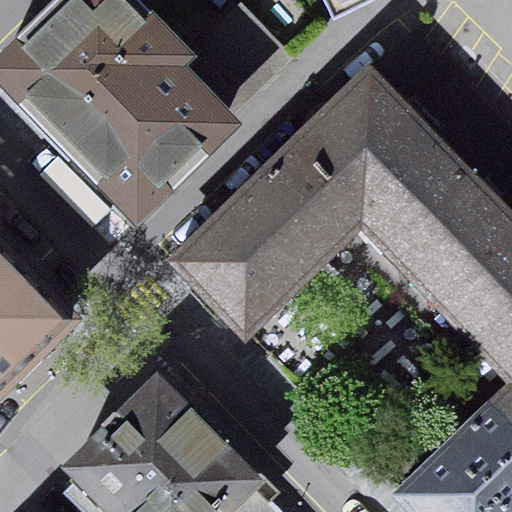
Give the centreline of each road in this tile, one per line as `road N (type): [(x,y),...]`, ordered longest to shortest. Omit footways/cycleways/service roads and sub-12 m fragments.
road 1 (residential): [(119,277),(342,48),(433,0)]
road 2 (residential): [(345,511),(153,311)]
road 3 (residential): [(153,311),(0,473)]
road 4 (residential): [(119,277),(0,154)]
